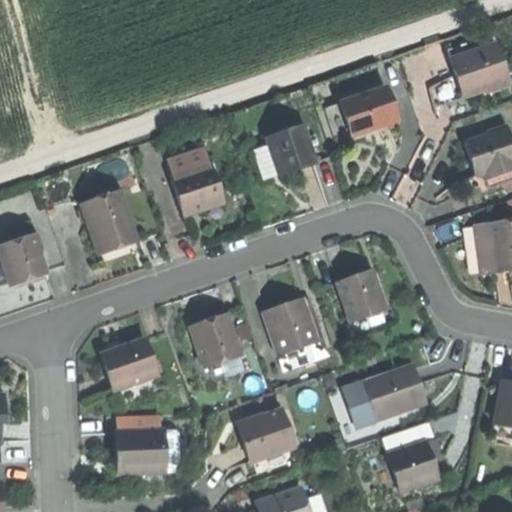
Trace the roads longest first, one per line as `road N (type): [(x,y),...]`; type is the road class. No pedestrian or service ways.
road 1 (residential): [(511,329),(450,318),(409,233),(365,214),(43,325)]
road 2 (track): [(511,4),(0,178)]
road 3 (residential): [(56,511),(52,362),(43,325)]
road 4 (track): [(7,0),(49,161)]
